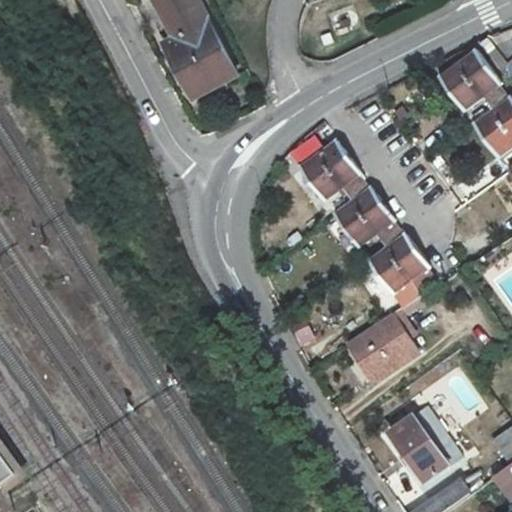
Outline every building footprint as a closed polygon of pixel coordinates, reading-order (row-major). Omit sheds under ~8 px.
[(196,0),(154,0),(173,41),(163,45),(189,100),(234,78),(196,0)] [(504,86),(481,54),(445,81),(468,113),(486,100),(494,112),(476,125),(499,156),(511,146),(511,171),(511,173),(511,174),(511,98),(510,100),(501,88),(504,86)] [(511,64),(499,69),(509,94),(511,92),(511,64)] [(361,173),(337,140),(299,168),(323,200),(342,186),(352,201),(335,213),(359,247),(376,234),(386,248),(368,261),(392,294),(410,281),(422,297),(437,286),(426,272),(430,268),(406,235),(402,238),(392,224),(396,221),(372,187),(368,190),(358,176),(361,173)] [(371,382),(419,352),(395,314),(348,344),(371,382)] [(302,347),(316,340),(305,318),(291,325),(302,347)] [(422,481),(461,453),(429,408),(390,436),(422,481)] [(511,468),(511,466),(511,434),(495,446),(511,468)] [(22,470),(0,439),(0,482),(1,484),(22,470)] [(511,493),(511,466),(511,468),(494,479),(507,497),(511,493)] [(449,511),(483,488),(472,472),(416,511),(449,511)]
